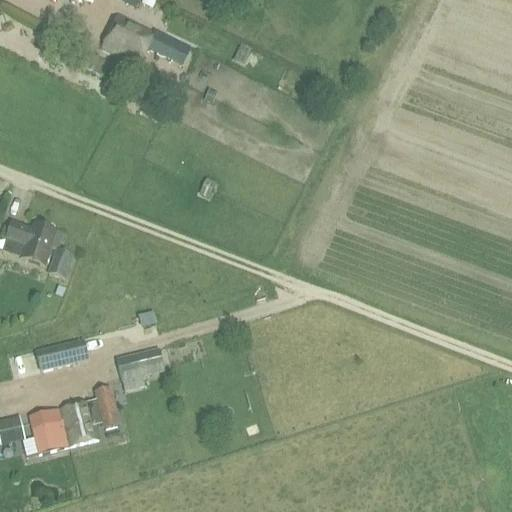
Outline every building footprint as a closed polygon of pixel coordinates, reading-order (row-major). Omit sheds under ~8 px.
[(113,0),(133,10),(137,0),(113,0)] [(164,9),(166,0),(148,0),(147,5),(164,9)] [(118,18),(102,51),(115,58),(117,54),(139,65),(146,51),(182,69),(191,51),(155,33),(154,36),(118,18)] [(253,57),(259,42),(247,37),(240,52),(253,57)] [(109,64),(86,54),(78,67),(126,90),(134,75),(109,64)] [(56,233),(32,225),(30,230),(10,223),(8,229),(3,228),(0,239),(5,241),(5,242),(24,249),(20,261),(45,270),(51,251),(56,252),(47,276),(65,282),(74,257),(58,252),(63,236),(56,233)] [(158,306),(142,307),(142,323),(159,322),(158,306)] [(83,343),(34,354),(39,374),(88,362),(83,343)] [(119,376),(121,385),(142,380),(164,374),(158,352),(145,355),(116,364),(119,376)] [(67,451),(67,450),(97,442),(93,428),(103,425),(104,431),(118,427),(109,390),(92,394),(95,403),(87,405),(59,413),(28,421),(30,429),(38,459),(67,451)] [(18,420),(0,423),(0,448),(23,443),(18,420)]
